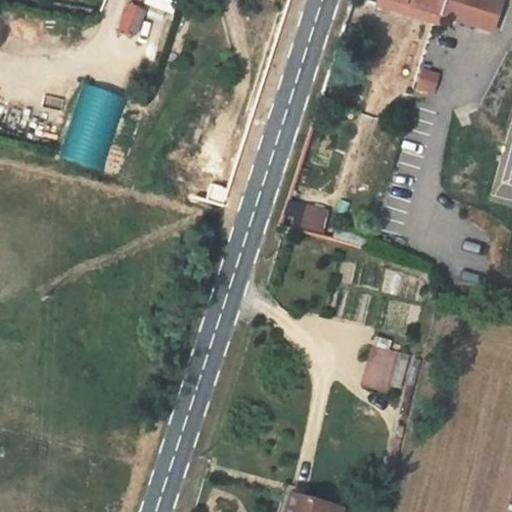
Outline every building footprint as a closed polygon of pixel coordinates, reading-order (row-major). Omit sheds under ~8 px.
[(393,0),(438,14),(442,0),(393,0)] [(493,0),(442,0),(438,14),(491,31),(501,2),(493,0)] [(105,171),(129,99),(85,84),(61,156),(105,171)] [(326,214),(307,209),(302,228),(321,233),(326,214)] [(362,384),(388,391),(399,352),(374,345),(362,384)]
